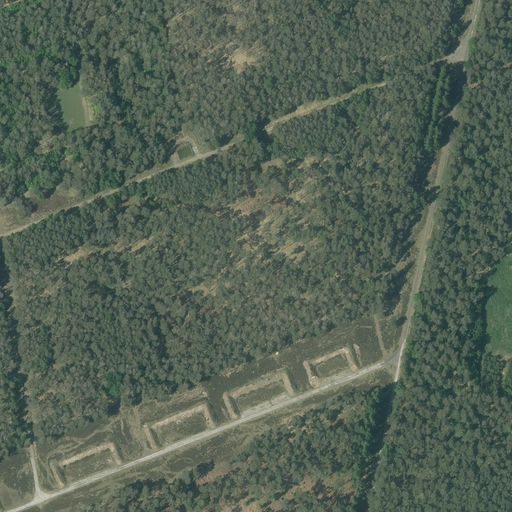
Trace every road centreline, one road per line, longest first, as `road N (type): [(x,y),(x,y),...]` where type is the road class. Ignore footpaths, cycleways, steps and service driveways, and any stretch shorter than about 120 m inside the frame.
road 1 (track): [(0,237),(470,52)]
road 2 (track): [(24,511),(402,356)]
road 3 (track): [(481,0),(402,356)]
road 4 (track): [(0,267),(37,507)]
road 5 (track): [(402,356),(368,511)]
